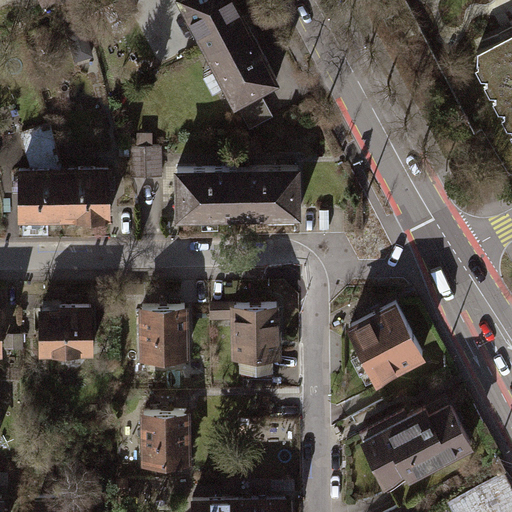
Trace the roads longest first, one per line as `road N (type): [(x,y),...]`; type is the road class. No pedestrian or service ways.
road 1 (residential): [(0,256),(269,251),(294,253),(313,272)]
road 2 (primary): [(316,0),(455,252)]
road 3 (residential): [(313,272),(322,511)]
road 4 (residential): [(313,272),(410,268),(455,252)]
